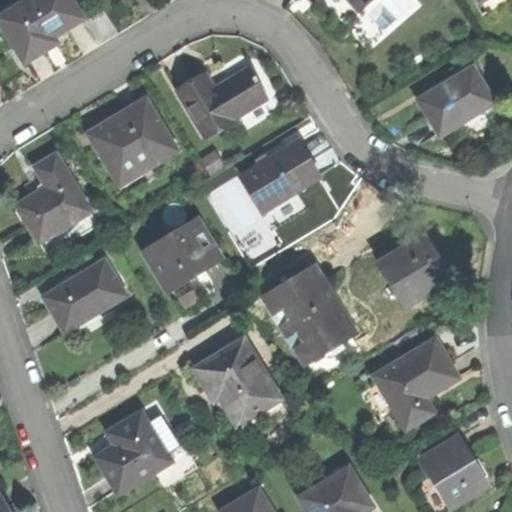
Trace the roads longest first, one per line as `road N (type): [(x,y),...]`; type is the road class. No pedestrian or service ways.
road 1 (residential): [(511,200),(405,175),(350,141),(287,38),(235,14),(188,21),(0,136)]
road 2 (residential): [(0,328),(64,511)]
road 3 (residential): [(511,263),(504,370),(511,392)]
